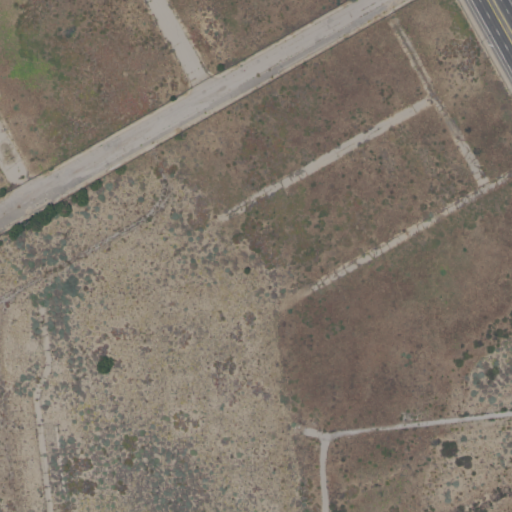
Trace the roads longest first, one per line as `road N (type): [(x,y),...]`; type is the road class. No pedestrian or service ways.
road 1 (track): [(145,132),(164,179),(161,199),(0,299),(323,445),(333,434),(511,413)]
road 2 (track): [(0,212),(378,0)]
road 3 (track): [(37,279),(47,363),(35,397),(52,511)]
